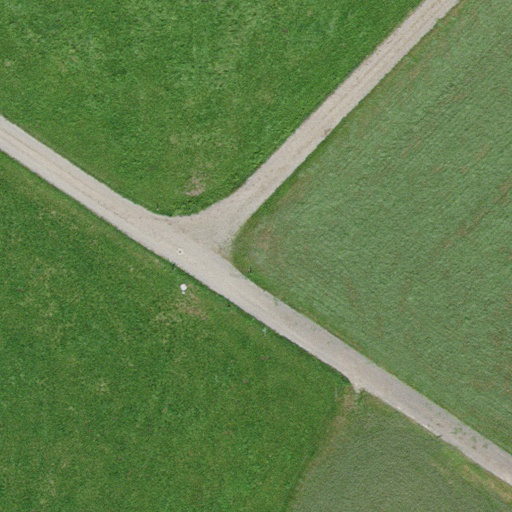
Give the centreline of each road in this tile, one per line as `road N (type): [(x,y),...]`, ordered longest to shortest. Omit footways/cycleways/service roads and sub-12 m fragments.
road 1 (track): [(0,121),(197,239),(511,456)]
road 2 (track): [(433,0),(197,239)]
